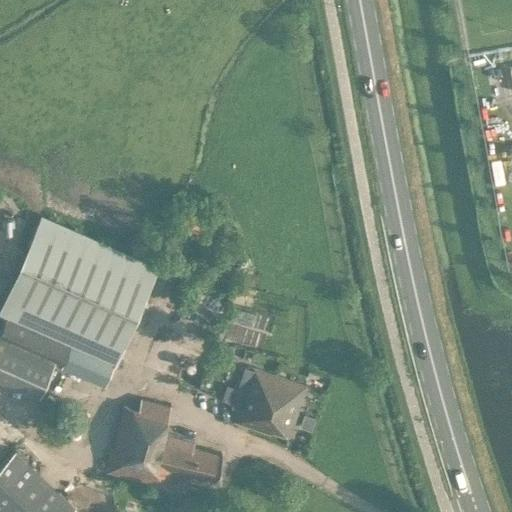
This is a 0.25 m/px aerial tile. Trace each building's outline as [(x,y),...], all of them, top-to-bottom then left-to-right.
[(152,266),(36,214),(0,295),(0,308),(111,358),(152,266)] [(181,321),(197,332),(219,297),(202,287),(181,321)] [(53,362),(55,363),(99,383),(110,359),(8,312),(0,329),(0,372),(40,391),(53,362)] [(272,431),(288,437),(305,386),(252,368),(234,422),(270,434),(272,431)] [(167,489),(173,468),(213,479),(221,453),(206,450),(207,444),(164,432),(170,406),(125,394),(106,473),(167,489)] [(303,414),(299,426),(310,430),(315,418),(303,414)] [(56,511),(67,501),(8,445),(0,453),(0,511),(56,511)]
